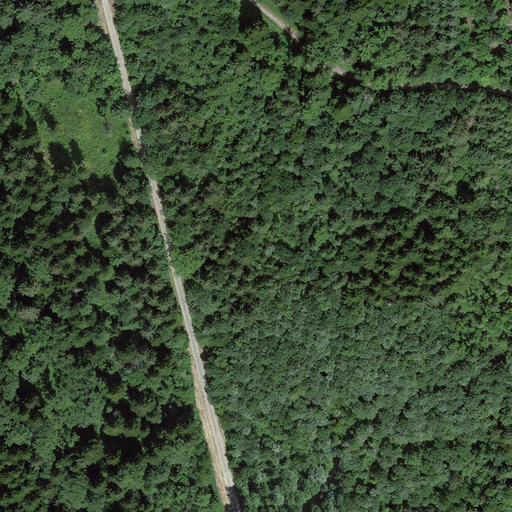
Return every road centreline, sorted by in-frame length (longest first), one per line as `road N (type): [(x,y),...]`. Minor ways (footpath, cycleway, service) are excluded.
road 1 (track): [(105,0),(234,511)]
road 2 (track): [(251,0),(353,79),(511,94)]
road 3 (track): [(0,88),(107,6)]
